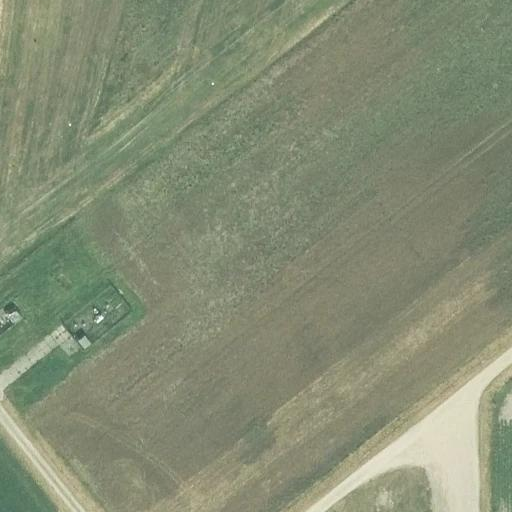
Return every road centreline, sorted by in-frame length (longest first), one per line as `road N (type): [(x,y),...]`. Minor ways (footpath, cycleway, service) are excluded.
road 1 (unclassified): [(303,511),(511,350)]
road 2 (unknown): [(0,403),(81,511)]
